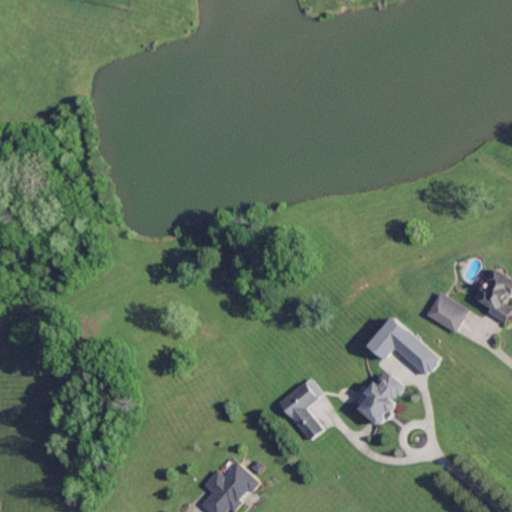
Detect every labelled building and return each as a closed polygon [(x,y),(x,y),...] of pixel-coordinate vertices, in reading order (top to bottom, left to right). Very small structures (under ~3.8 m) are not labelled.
[(511,300),(510,304),(511,305),(511,320),(510,323),(493,312),(495,309),(479,298),(485,288),(488,290),(493,281),(491,280),(498,269),(511,277),(511,300)] [(429,316),(458,334),(472,311),(443,293),(429,316)] [(443,361),(396,319),(371,347),(387,361),(397,350),(429,378),(443,361)] [(409,389),(401,397),(400,396),(395,403),(398,405),(398,409),(395,413),(390,413),(387,416),(387,421),(384,426),(379,426),(361,410),(371,398),(366,394),(376,383),(381,387),(387,381),(389,378),(392,375),(409,389)] [(313,442),(282,403),(313,380),(325,394),(319,400),(308,409),(326,431),(313,442)] [(261,475),(253,468),(259,461),(267,468),(261,475)] [(265,484),(257,494),(253,491),(244,500),(248,503),(239,511),(237,511),(235,510),(233,511),(213,511),(207,506),(218,494),(210,486),(223,471),(229,477),(242,463),(265,484)]
